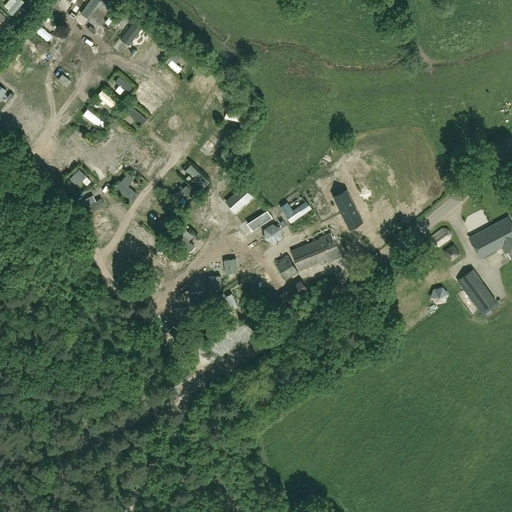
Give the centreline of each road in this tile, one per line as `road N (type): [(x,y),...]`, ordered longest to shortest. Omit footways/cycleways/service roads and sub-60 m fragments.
road 1 (unclassified): [(511,141),(429,223),(301,317),(91,437),(45,452),(0,454)]
road 2 (track): [(0,138),(54,180),(103,274),(206,375)]
road 3 (track): [(178,391),(184,413),(129,511)]
